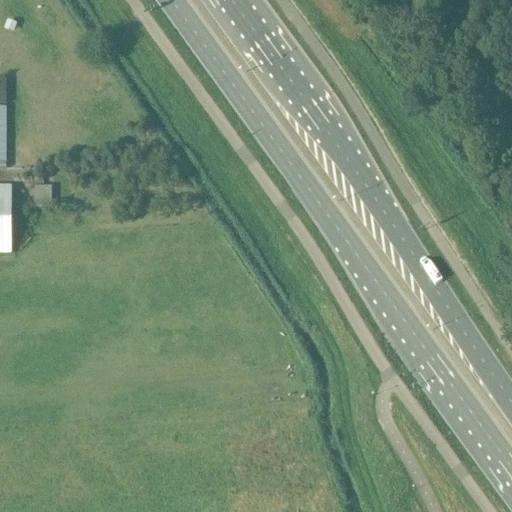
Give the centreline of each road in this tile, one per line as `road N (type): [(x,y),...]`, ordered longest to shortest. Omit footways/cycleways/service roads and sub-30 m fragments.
road 1 (secondary): [(171,0),(511,467)]
road 2 (secondary): [(511,396),(231,0)]
